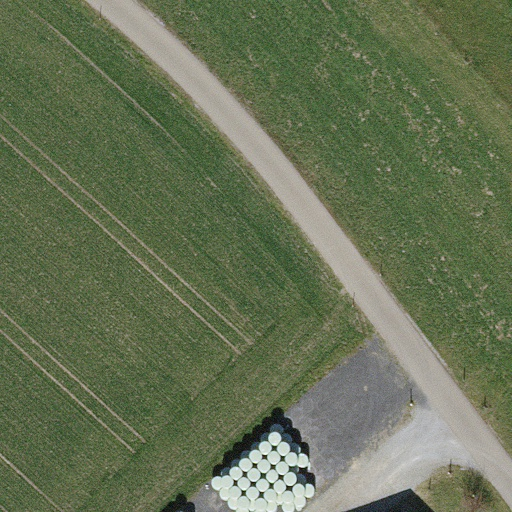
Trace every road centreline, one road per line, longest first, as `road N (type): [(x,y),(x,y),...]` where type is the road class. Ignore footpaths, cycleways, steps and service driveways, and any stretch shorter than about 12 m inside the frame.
road 1 (track): [(111,0),(256,146),(511,487)]
road 2 (track): [(352,511),(460,415)]
